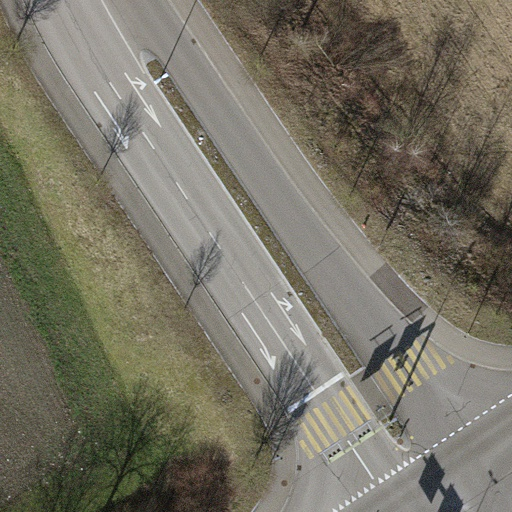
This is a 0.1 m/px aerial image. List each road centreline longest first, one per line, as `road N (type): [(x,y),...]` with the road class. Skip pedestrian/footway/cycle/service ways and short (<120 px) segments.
road 1 (unclassified): [(57,0),(386,505)]
road 2 (unclassified): [(465,456),(138,0)]
